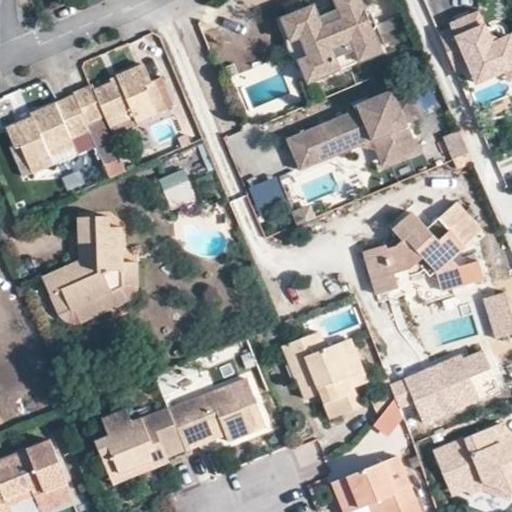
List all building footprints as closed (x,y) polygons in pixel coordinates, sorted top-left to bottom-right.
[(300,61),(308,82),(383,51),(376,33),(379,25),(373,11),(367,8),(362,0),(336,0),(339,9),(334,12),(322,17),(319,18),(314,5),(303,9),(288,16),(282,19),(292,41),(295,41),(303,60),(300,61)] [(286,7),(288,16),(303,9),(300,2),(286,7)] [(320,9),(322,17),(334,12),(331,5),(320,9)] [(452,29),(438,35),(455,72),(468,66),(469,69),(491,78),(511,68),(511,42),(507,45),(488,36),(484,26),(478,13),(450,25),(452,29)] [(379,25),(386,43),(412,33),(404,14),(379,25)] [(511,36),(510,37),(484,26),(488,36),(507,45),(511,42),(511,36)] [(103,115),(104,118),(129,108),(134,120),(162,109),(150,80),(148,81),(141,64),(113,76),(114,79),(91,89),(88,83),(71,89),(73,93),(85,120),(103,115)] [(491,78),(469,69),(476,84),(491,78)] [(368,130),(383,134),(387,145),(377,147),(385,163),(419,150),(395,90),(360,103),(361,108),(321,124),(332,155),(360,143),(358,134),(368,130)] [(73,93),(28,111),(30,115),(5,125),(13,143),(19,141),(31,171),(52,161),(46,147),(69,137),(88,129),(85,120),(73,93)] [(321,124),(309,129),(320,159),(332,155),(321,124)] [(309,129),(290,137),(302,167),(320,159),(309,129)] [(358,134),(360,143),(377,147),(387,145),(383,134),(368,130),(358,134)] [(463,131),(445,134),(451,163),(469,160),(463,131)] [(46,147),(52,161),(75,152),(69,137),(46,147)] [(19,141),(13,143),(25,174),(31,171),(19,141)] [(158,179),(164,190),(188,181),(184,170),(158,179)] [(394,273),(408,269),(421,257),(436,273),(441,291),(465,283),(460,266),(458,266),(450,258),(480,231),(455,204),(428,228),(412,212),(393,231),(404,243),(387,248),(386,244),(363,251),(376,294),(397,288),(394,273)] [(62,290),(70,305),(122,283),(121,259),(120,226),(110,226),(109,216),(80,217),(81,241),(88,241),(89,259),(82,260),(43,275),(51,294),(62,290)] [(62,290),(51,294),(62,320),(66,322),(69,323),(101,310),(125,300),(132,293),(135,286),(137,278),(137,259),(121,259),(122,283),(70,305),(62,290)] [(511,331),(511,316),(505,293),(485,299),(495,337),(511,331)] [(303,398),(319,392),(330,418),(360,405),(352,388),(366,382),(347,339),(324,349),(317,331),(287,344),(299,375),(295,377),(303,398)] [(295,377),(299,375),(287,344),(280,346),(292,378),(295,377)] [(469,377),(489,369),(481,351),(463,359),(461,354),(391,385),(401,408),(414,402),(425,427),(481,403),(469,377)] [(256,427),(237,382),(168,411),(184,450),(198,445),(195,440),(222,429),(224,434),(226,440),(256,427)] [(403,417),(396,398),(374,425),(388,436),(403,417)] [(112,457),(118,472),(146,460),(149,469),(167,462),(166,457),(184,450),(168,411),(167,408),(131,422),(126,410),(101,421),(107,437),(95,443),(102,461),(112,457)] [(466,494),(484,486),(489,488),(488,495),(509,502),(511,492),(511,448),(506,447),(508,441),(500,425),(435,455),(447,483),(460,478),(466,494)] [(224,434),(222,429),(195,440),(198,445),(224,434)] [(0,511),(8,511),(4,499),(30,489),(32,496),(64,483),(47,441),(0,459),(0,511)] [(102,461),(111,484),(149,469),(146,460),(118,472),(112,457),(102,461)] [(417,511),(396,457),(331,483),(343,511),(417,511)] [(454,499),(466,494),(460,478),(447,483),(454,499)] [(466,494),(470,501),(485,494),(488,495),(489,488),(484,486),(466,494)]
